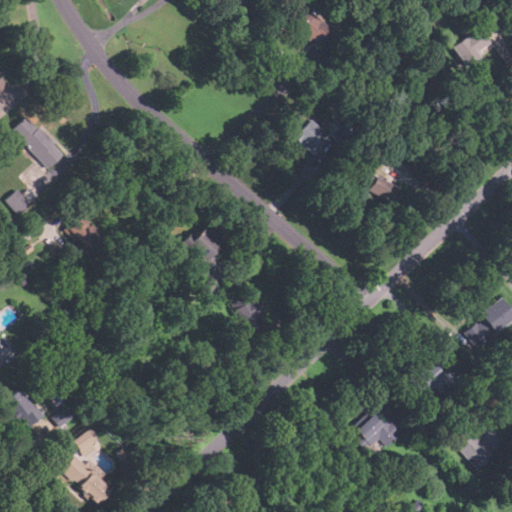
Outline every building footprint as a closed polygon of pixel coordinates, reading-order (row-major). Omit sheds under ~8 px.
[(325,28),(297,2),(282,19),(309,45),(325,28)] [(487,42),(476,27),(449,46),(461,61),(487,42)] [(59,152),(23,114),(7,129),(44,167),(59,152)] [(308,153),(324,137),(305,118),(289,133),(308,153)] [(387,201),(394,186),(371,175),(364,190),(387,201)] [(26,203),(13,189),(2,199),(15,213),(26,203)] [(59,231),(81,253),(98,236),(76,214),(59,231)] [(217,245),(199,227),(182,244),(201,262),(217,245)] [(243,336),(227,299),(247,290),(263,327),(243,336)] [(498,300),(511,320),(469,347),(456,327),(498,300)] [(402,387),(431,363),(444,380),(415,404),(402,387)] [(38,416),(15,387),(0,399),(22,428),(38,416)] [(69,417),(62,408),(54,414),(61,423),(69,417)] [(372,417),(386,434),(364,450),(351,432),(372,417)] [(479,437),(496,443),(501,430),(484,423),(479,437)] [(90,442),(94,438),(85,427),(69,441),(83,458),(95,447),(90,442)] [(477,470),(491,455),(467,432),(453,447),(477,470)] [(57,470),(93,504),(107,489),(96,479),(101,473),(86,458),(81,464),(72,455),(57,470)]
